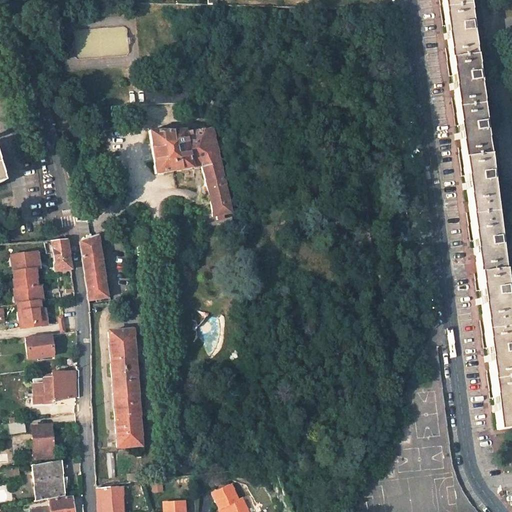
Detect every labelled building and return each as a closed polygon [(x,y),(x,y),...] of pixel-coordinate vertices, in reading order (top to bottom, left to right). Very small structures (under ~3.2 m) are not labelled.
[(472,245),(474,256),(476,275),(486,353),(494,419),(495,430),(511,428),(511,352),(505,298),(485,133),(479,83),(473,32),(468,0),(442,0),(446,31),(453,89),(460,142),(466,191),(472,245)] [(150,104),(194,103),(193,89),(172,90),(172,81),(158,81),(158,85),(156,85),(156,90),(150,90),(150,104)] [(90,87),(90,106),(119,105),(118,86),(90,87)] [(152,132),(148,132),(155,174),(202,166),(209,198),(210,198),(215,217),(235,214),(213,129),(188,131),(188,129),(164,131),(164,127),(152,128),(152,132)] [(102,199),(86,201),(88,210),(104,208),(102,199)] [(79,241),(88,300),(107,297),(98,235),(90,236),(86,236),(79,241)] [(66,239),(50,240),(55,268),(70,266),(66,239)] [(30,268),(28,252),(8,254),(11,287),(9,287),(11,303),(13,303),(14,311),(11,311),(12,320),(15,320),(16,327),(36,324),(35,309),(36,309),(35,301),(32,301),(31,285),(32,285),(32,277),(33,277),(32,268),(30,268)] [(109,333),(116,449),(140,447),(133,332),(109,333)] [(52,334),(27,337),(29,357),(54,355),(52,334)] [(51,382),(41,381),(41,392),(31,392),(31,404),(51,404),(51,397),(62,397),(73,398),(73,373),(51,373),(51,382)] [(24,434),(23,422),(6,424),(8,436),(24,434)] [(30,425),(30,458),(40,458),(40,451),(49,452),(50,424),(30,425)] [(64,496),(61,461),(33,466),(36,502),(64,496)] [(240,499),(232,484),(213,494),(210,496),(218,511),(221,509),(226,507),(228,511),(251,511),(244,497),(240,499)] [(121,511),(120,487),(94,489),(96,503),(96,511),(121,511)] [(72,511),(71,499),(48,502),(49,511),(72,511)]
